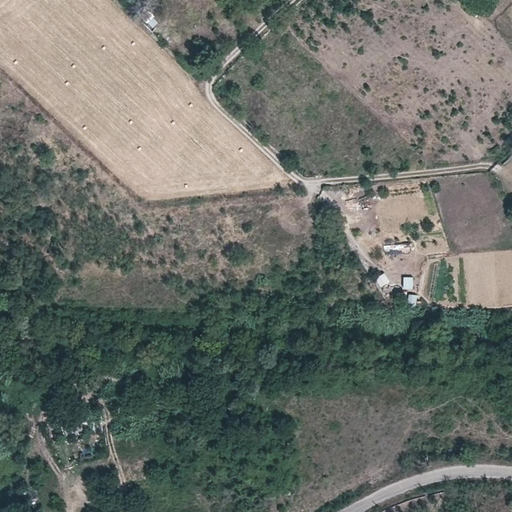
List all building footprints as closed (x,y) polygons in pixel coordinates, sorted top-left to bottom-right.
[(411,253),(412,243),(384,242),(384,253),(411,253)] [(384,272),(375,277),(380,286),(390,281),(384,272)] [(403,288),(413,288),(413,276),(403,275),(403,288)] [(407,304),(416,306),(417,294),(409,293),(407,304)] [(75,425),(72,416),(63,418),(66,428),(75,425)]
